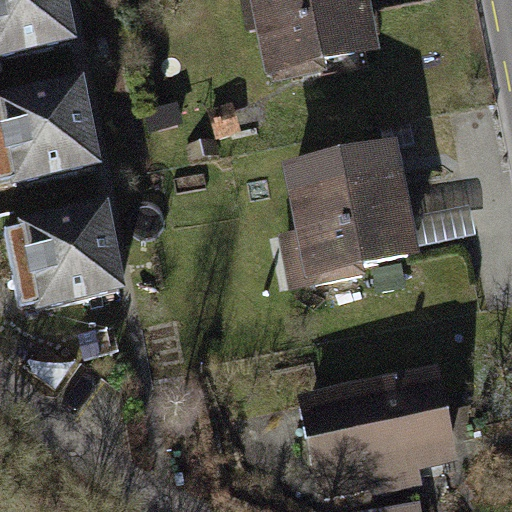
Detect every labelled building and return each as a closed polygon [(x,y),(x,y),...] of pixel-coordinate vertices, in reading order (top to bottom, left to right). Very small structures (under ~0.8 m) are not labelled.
[(0,0),(0,63),(81,45),(71,0),(0,0)] [(183,0),(206,120),(411,82),(395,0),(183,0)] [(0,184),(15,181),(17,189),(105,170),(87,81),(0,98),(0,184)] [(280,237),(290,293),(370,278),(368,271),(426,260),(403,144),(286,166),(299,233),(280,237)] [(112,205),(22,224),(24,230),(7,234),(24,311),(40,307),(42,316),(132,297),(112,205)] [(444,368),(304,397),(326,501),(379,490),(381,499),(431,489),(427,472),(464,464),(444,368)]
